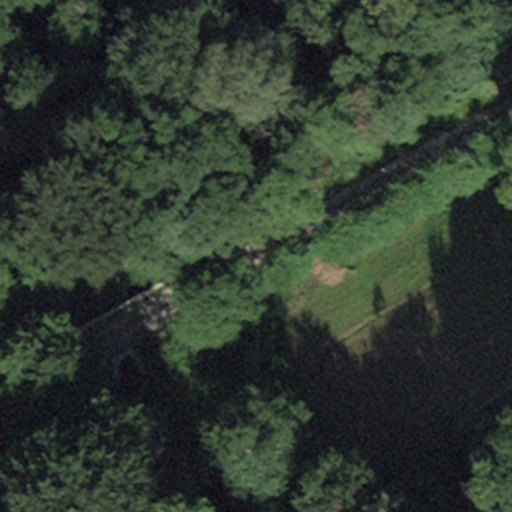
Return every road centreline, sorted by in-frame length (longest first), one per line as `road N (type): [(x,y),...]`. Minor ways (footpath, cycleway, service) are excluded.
road 1 (track): [(131,321),(511,97)]
road 2 (track): [(131,321),(0,388)]
